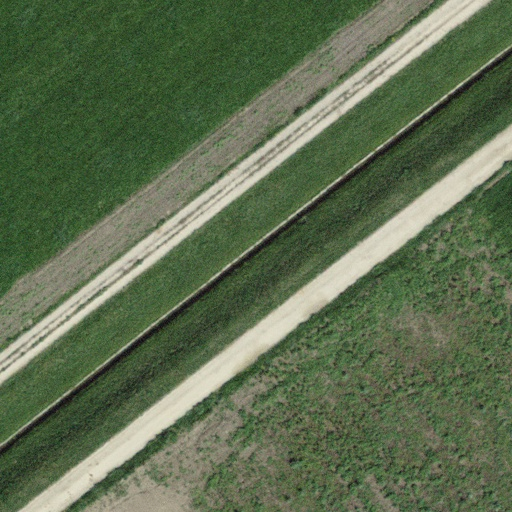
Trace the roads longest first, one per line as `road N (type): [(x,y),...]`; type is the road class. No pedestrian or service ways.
road 1 (track): [(0,368),(456,0)]
road 2 (track): [(51,511),(511,149)]
